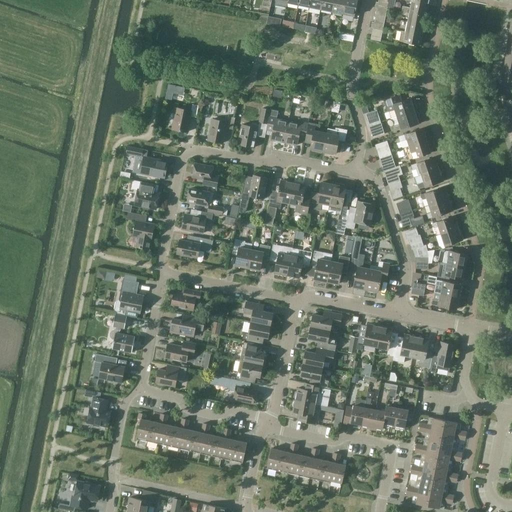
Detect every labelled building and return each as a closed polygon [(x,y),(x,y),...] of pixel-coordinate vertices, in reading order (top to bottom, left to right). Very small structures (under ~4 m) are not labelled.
[(310,0),(309,7),(320,9),(322,0),(310,0)] [(322,0),(320,9),(331,11),(333,0),(322,0)] [(333,0),(331,11),(342,14),(345,0),(333,0)] [(345,0),(342,14),(354,16),(357,0),(345,0)] [(403,6),(402,10),(426,15),(428,6),(411,2),(410,8),(403,6)] [(408,16),(407,22),(424,25),(426,15),(402,10),(401,14),(408,16)] [(401,31),(422,35),(424,25),(407,22),(405,32),(401,31)] [(422,35),(401,31),(399,41),(420,46),(422,35)] [(502,69),(511,71),(511,60),(504,59),(502,69)] [(511,71),(502,69),(500,79),(508,81),(508,83),(511,84),(511,71)] [(168,85),(166,99),(172,100),(173,94),(174,86),(168,85)] [(503,101),(507,111),(511,109),(511,91),(502,95),(504,101),(503,101)] [(416,111),(412,98),(402,102),(400,96),(385,100),(388,112),(395,109),(397,117),(416,111)] [(191,111),(176,108),(175,115),(173,115),(171,116),(170,121),(171,123),(173,123),(172,129),(168,128),(187,132),(190,117),(196,118),(199,106),(193,105),(191,111)] [(259,122),(268,124),(269,116),(270,110),(262,109),(259,122)] [(416,111),(397,117),(400,124),(393,127),(395,131),(420,123),(416,111)] [(269,116),(268,124),(266,130),(273,132),(271,140),(284,143),(288,122),(276,119),(276,118),(269,116)] [(367,120),(369,126),(381,122),(379,116),(367,120)] [(226,129),(233,130),(235,118),(228,117),(227,122),(212,119),(208,140),(204,139),(204,140),(223,143),(226,129)] [(299,137),(305,138),(308,124),(301,123),(300,124),(288,122),(284,143),(297,145),(299,137)] [(381,122),(369,126),(371,132),(383,128),(381,122)] [(243,137),(242,145),(255,148),(259,125),(253,123),(249,126),(242,125),(239,137),(243,137)] [(309,123),(308,124),(305,138),(312,140),(310,148),(313,149),(312,151),(321,153),(321,151),(323,151),(327,134),(328,129),(327,130),(320,129),(320,125),(309,123)] [(325,153),(333,155),(334,153),(336,154),(339,140),(345,142),(347,130),(336,128),(335,130),(328,129),(327,134),(323,151),(325,151),(325,153)] [(407,139),(409,147),(426,141),(423,129),(399,137),(400,142),(407,139)] [(430,153),(429,151),(431,150),(429,142),(427,142),(426,141),(409,147),(412,154),(405,156),(406,161),(430,153)] [(377,151),(379,156),(391,153),(389,147),(377,151)] [(391,153),(379,156),(381,162),(392,158),(391,153)] [(144,157),(144,158),(135,156),(132,172),(141,173),(141,174),(164,179),(168,161),(144,157)] [(419,176),(422,175),(439,169),(438,168),(440,167),(437,159),(436,159),(435,157),(412,165),(414,171),(417,170),(419,176)] [(204,180),(203,185),(217,188),(219,176),(212,175),(214,167),(195,164),(193,177),(204,180)] [(439,169),(422,175),(424,182),(417,184),(419,189),(443,181),(439,169)] [(241,199),(249,201),(250,196),(264,199),(268,178),(254,176),(252,185),(244,184),(241,199)] [(386,179),(389,186),(400,182),(398,176),(386,179)] [(143,209),(148,209),(148,208),(156,209),(159,194),(147,191),(149,184),(133,180),(131,189),(138,190),(135,205),(144,207),(143,209)] [(282,202),(289,203),(293,183),(281,181),(278,195),(271,193),(268,207),(280,209),(282,202)] [(400,182),(389,186),(390,191),(402,188),(400,182)] [(307,215),(309,208),(310,199),(310,198),(310,201),(303,200),(305,186),(293,183),(289,203),(297,205),(295,212),(307,215)] [(322,203),(330,205),(334,185),(321,183),(319,196),(311,195),(310,199),(309,208),(321,210),(322,203)] [(336,214),(340,214),(346,216),(349,202),(343,201),(346,187),(344,187),(344,185),(335,183),(335,185),(334,185),(330,205),(329,211),(336,212),(336,214)] [(427,198),(429,205),(449,199),(445,187),(421,195),(422,200),(427,198)] [(211,206),(214,193),(190,189),(187,202),(207,206),(207,205),(209,205),(208,212),(218,214),(219,207),(211,206)] [(449,199),(429,205),(432,213),(427,214),(429,219),(453,211),(449,199)] [(349,214),(348,216),(347,221),(346,228),(354,230),(355,222),(370,225),(374,205),(359,202),(356,215),(349,214)] [(236,218),(239,206),(232,205),(230,216),(236,218)] [(398,209),(400,215),(412,211),(410,205),(398,209)] [(412,211),(400,215),(402,220),(414,216),(412,211)] [(136,248),(149,250),(151,240),(152,240),(155,225),(141,222),(143,215),(128,212),(127,220),(135,221),(133,231),(131,232),(133,234),(132,237),(138,238),(136,248)] [(182,229),(203,234),(206,221),(212,222),(213,214),(201,212),(200,217),(185,214),(182,229)] [(439,227),(441,234),(458,228),(454,217),(433,224),(434,228),(439,227)] [(339,219),(336,233),(344,235),(346,228),(347,221),(339,219)] [(458,228),(441,234),(445,246),(462,240),(458,228)] [(408,239),(410,244),(422,240),(420,235),(408,239)] [(180,240),(177,254),(197,258),(199,250),(211,252),(213,240),(196,237),(194,243),(180,240)] [(235,265),(248,268),(251,250),(252,244),(245,243),(245,242),(235,239),(232,252),(238,253),(235,265)] [(422,240),(410,244),(412,250),(423,246),(422,240)] [(251,250),(248,268),(260,270),(263,258),(268,259),(271,247),(260,245),(259,252),(251,250)] [(287,276),(292,249),(273,245),(270,258),(277,259),(275,273),(287,276)] [(312,252),(292,249),(287,276),(299,278),(302,264),(309,266),(312,252)] [(314,279),(327,282),(331,262),(323,260),(324,253),(314,251),(312,264),(317,265),(314,279)] [(443,263),(447,263),(465,267),(466,262),(468,261),(469,257),(467,256),(467,255),(450,251),(445,252),(443,263)] [(331,262),(327,282),(339,284),(342,270),(347,272),(350,258),(340,256),(338,263),(331,262)] [(354,287),(366,290),(370,269),(362,268),(364,261),(352,258),(349,272),(356,273),(354,287)] [(370,269),(366,290),(368,290),(367,291),(369,292),(370,292),(371,293),(373,293),(376,293),(376,291),(378,292),(381,278),(387,279),(390,264),(379,262),(378,267),(371,266),(370,269)] [(465,267),(447,263),(444,276),(462,279),(465,267)] [(107,272),(98,270),(97,277),(102,279),(106,276),(107,272)] [(127,316),(128,310),(140,313),(143,297),(135,295),(134,293),(136,282),(123,279),(119,301),(115,303),(114,312),(117,314),(127,316)] [(442,286),(441,294),(458,297),(461,285),(436,280),(435,285),(442,286)] [(414,282),(412,288),(425,291),(426,285),(414,282)] [(425,291),(412,288),(411,294),(423,296),(425,291)] [(172,306),(193,310),(195,299),(199,300),(201,292),(185,289),(184,294),(174,292),(172,306)] [(458,297),(441,294),(439,302),(432,300),(431,305),(456,310),(458,297)] [(252,315),(251,322),(271,326),(273,314),(259,311),(260,305),(246,302),(244,313),(252,315)] [(313,315),(310,327),(330,331),(332,324),(340,326),(342,314),(329,312),(327,317),(313,315)] [(114,340),(112,349),(132,353),(135,337),(119,334),(120,331),(121,330),(121,328),(125,329),(127,317),(115,314),(113,326),(116,327),(116,330),(114,330),(112,330),(111,332),(110,334),(110,336),(111,338),(112,339),(114,340)] [(183,314),(182,320),(173,319),(170,332),(193,337),(195,329),(203,331),(205,319),(183,314)] [(271,326),(251,322),(248,334),(244,333),(243,339),(258,342),(260,336),(268,338),(271,326)] [(364,345),(376,347),(380,327),(368,325),(365,338),(359,337),(356,349),(363,350),(364,345)] [(322,342),(321,348),(335,351),(337,339),(329,338),(330,331),(310,327),(308,339),(322,342)] [(387,355),(393,357),(396,347),(396,344),(390,343),(392,329),(380,327),(376,347),(388,349),(387,355)] [(405,356),(413,357),(417,337),(404,335),(402,349),(396,347),(393,357),(393,361),(404,363),(405,356)] [(419,366),(430,368),(432,357),(433,352),(427,351),(429,340),(417,337),(413,357),(420,359),(419,366)] [(165,358),(186,362),(188,355),(193,356),(196,343),(184,341),(183,347),(168,344),(165,358)] [(246,349),(244,361),(263,365),(263,364),(265,363),(266,359),(264,358),(265,353),(256,351),(258,345),(244,342),(242,348),(246,349)] [(432,357),(430,368),(429,371),(435,373),(436,369),(449,371),(450,367),(455,345),(441,342),(438,358),(432,357)] [(305,351),(303,364),(323,368),(324,361),(332,363),(335,351),(321,348),(320,354),(305,351)] [(102,363),(99,378),(122,383),(125,367),(108,363),(109,357),(96,354),(95,361),(102,363)] [(263,365),(244,361),(242,373),(237,372),(236,379),(250,381),(252,375),(260,377),(261,372),(263,371),(264,368),(263,366),(263,365)] [(315,379),(314,385),(327,387),(329,381),(325,381),(326,375),(321,374),(323,368),(303,364),(300,376),(315,379)] [(159,369),(156,382),(158,383),(158,384),(163,385),(164,384),(175,386),(176,380),(184,381),(187,368),(174,366),(173,372),(159,369)] [(212,375),(210,384),(216,385),(218,376),(212,375)] [(235,391),(233,400),(255,404),(258,390),(242,387),(243,381),(231,379),(229,390),(235,391)] [(295,400),(315,404),(327,407),(331,388),(327,387),(314,385),(308,384),(307,390),(298,388),(297,391),(295,392),(294,398),(296,399),(295,400)] [(99,427),(101,426),(108,427),(111,412),(106,411),(104,407),(106,406),(107,400),(94,397),(92,408),(90,408),(88,421),(93,423),(93,424),(94,426),(99,427)] [(367,429),(371,429),(375,410),(370,409),(372,399),(367,398),(365,408),(361,425),(367,426),(367,429)] [(315,404),(295,400),(293,413),(302,414),(300,421),(315,424),(317,417),(313,416),(315,404)] [(361,427),(361,425),(365,408),(354,405),(353,408),(347,407),(344,420),(346,420),(346,424),(361,427)] [(386,412),(383,423),(384,423),(383,426),(394,428),(397,408),(387,406),(385,412),(386,412)] [(408,410),(397,408),(394,428),(404,430),(408,410)] [(375,410),(371,429),(376,430),(376,428),(383,429),(383,426),(384,423),(383,423),(386,412),(385,412),(375,410)] [(137,439),(147,441),(152,421),(145,420),(146,415),(139,413),(138,418),(141,419),(137,439)] [(147,441),(158,444),(165,415),(161,414),(159,423),(152,421),(147,441)] [(158,444),(168,446),(173,426),(166,425),(168,415),(165,415),(158,444)] [(421,423),(420,427),(443,432),(445,421),(429,417),(427,424),(421,423)] [(168,446),(179,449),(186,419),(182,419),(180,428),(173,426),(168,446)] [(179,449),(190,451),(194,431),(187,429),(189,420),(186,419),(179,449)] [(445,421),(443,432),(466,436),(466,432),(460,431),(461,424),(445,421)] [(190,451),(200,453),(207,424),(203,423),(201,433),(194,431),(190,451)] [(200,453),(211,456),(215,436),(208,434),(210,425),(207,424),(200,453)] [(426,432),(425,439),(441,442),(443,432),(420,427),(419,431),(426,432)] [(211,456),(221,458),(228,429),(224,428),(222,437),(215,436),(211,456)] [(221,458),(232,461),(236,441),(229,439),(231,430),(228,429),(221,458)] [(443,432),(441,442),(457,445),(458,439),(465,440),(466,436),(443,432)] [(416,444),(416,448),(438,453),(441,442),(425,439),(423,446),(416,444)] [(236,441),(232,461),(243,463),(247,443),(236,441)] [(441,442),(438,453),(461,457),(462,453),(455,452),(457,445),(441,442)] [(278,471),(288,473),(295,444),(292,443),(289,453),(282,451),(278,471)] [(288,473),(299,476),(303,456),(296,454),(298,445),(295,444),(288,473)] [(299,476),(309,478),(316,449),(313,448),(310,457),(303,456),(299,476)] [(422,454),(420,460),(436,463),(438,453),(416,448),(415,452),(422,454)] [(267,469),(278,471),(282,451),(271,449),(267,469)] [(309,478),(320,481),(324,461),(317,459),(319,450),(316,449),(309,478)] [(320,481),(330,483),(337,454),(334,453),(332,462),(324,461),(320,481)] [(438,453),(436,463),(452,467),(454,460),(461,461),(461,457),(438,453)] [(337,454),(330,483),(341,486),(343,476),(346,476),(348,468),(345,467),(346,465),(338,464),(340,455),(337,454)] [(412,465),(411,469),(434,474),(436,463),(420,460),(419,467),(412,465)] [(436,463),(434,474),(457,479),(458,475),(451,473),(452,467),(436,463)] [(417,475),(416,481),(432,485),(434,474),(411,469),(410,473),(417,475)] [(69,473),(68,480),(77,482),(79,475),(69,473)] [(434,474),(432,485),(448,488),(449,481),(456,483),(457,479),(434,474)] [(408,487),(407,491),(430,495),(432,485),(416,481),(415,488),(408,487)] [(70,506),(86,509),(88,502),(91,500),(97,501),(100,486),(91,484),(90,483),(86,482),(84,483),(78,482),(75,496),(72,498),(70,506)] [(432,485),(430,495),(453,500),(454,496),(447,494),(448,488),(432,485)] [(130,497),(128,510),(139,511),(148,511),(149,506),(156,507),(159,493),(146,490),(144,500),(130,497)] [(412,503),(428,506),(430,495),(407,491),(406,495),(413,496),(412,503)] [(430,495),(428,506),(444,509),(445,502),(452,504),(453,500),(430,495)] [(190,503),(188,511),(195,511),(197,504),(190,503)]
